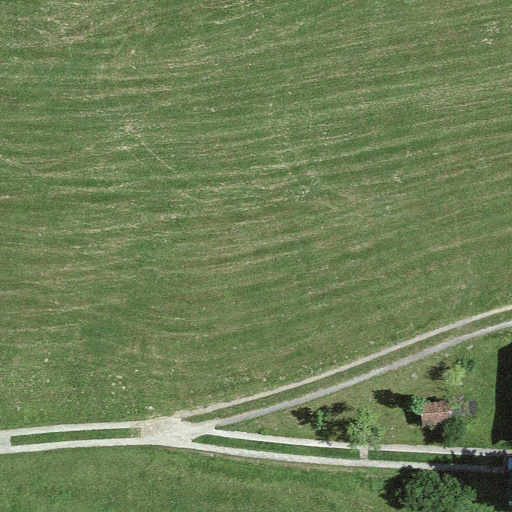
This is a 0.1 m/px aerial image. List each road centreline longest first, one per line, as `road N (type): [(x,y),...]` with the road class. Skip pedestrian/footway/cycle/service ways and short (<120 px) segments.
road 1 (track): [(0,440),(162,437),(477,460)]
road 2 (track): [(162,437),(326,377),(511,323)]
